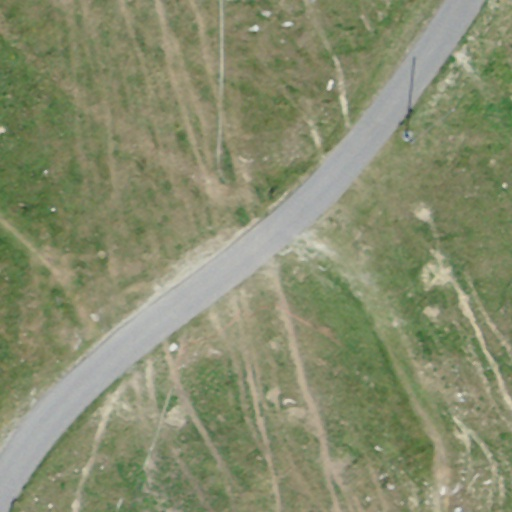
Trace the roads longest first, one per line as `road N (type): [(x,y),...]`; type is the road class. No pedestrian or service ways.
road 1 (track): [(80,398),(307,207),(459,0)]
road 2 (track): [(0,496),(80,398)]
